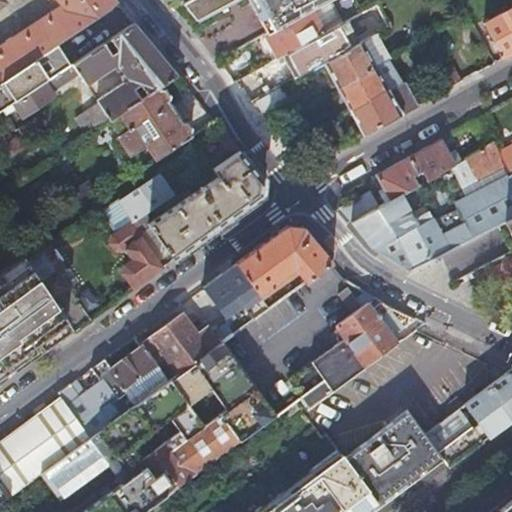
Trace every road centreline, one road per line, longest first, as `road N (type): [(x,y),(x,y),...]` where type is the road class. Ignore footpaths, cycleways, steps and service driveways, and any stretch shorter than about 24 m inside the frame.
road 1 (residential): [(297,194),(0,411)]
road 2 (residential): [(297,194),(371,267),(511,333)]
road 3 (residential): [(511,74),(297,194)]
road 4 (residential): [(147,0),(297,194)]
